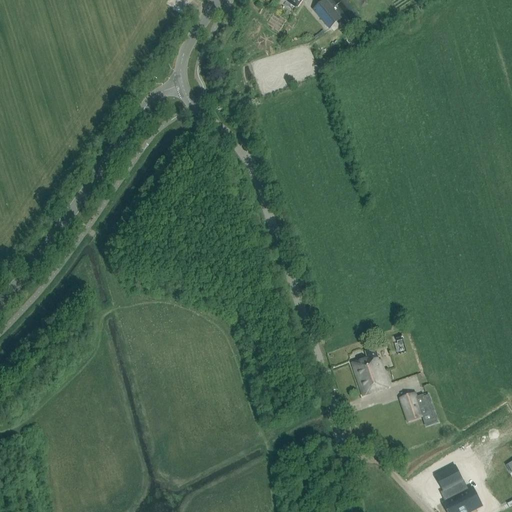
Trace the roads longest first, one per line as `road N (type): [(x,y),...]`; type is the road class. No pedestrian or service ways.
road 1 (unclassified): [(353,511),(318,346),(252,167),(181,85)]
road 2 (tertiary): [(0,303),(149,100),(181,85)]
road 3 (track): [(0,432),(95,343),(116,299),(96,238),(67,216)]
